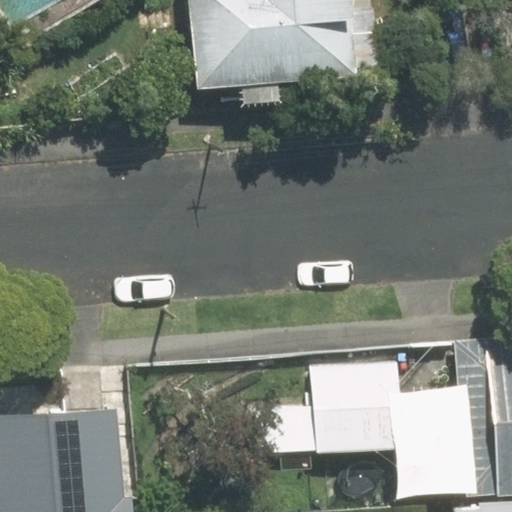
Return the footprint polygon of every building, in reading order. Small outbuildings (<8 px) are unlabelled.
[(182,0),(182,89),(229,89),(229,104),(279,104),(279,80),(372,80),(372,0),(182,0)] [(511,351),(461,352),(462,496),(511,495),(511,351)] [(406,362),(305,360),(305,406),(257,405),(257,451),(405,454),(406,362)] [(124,511),(123,402),(0,403),(0,511),(124,511)] [(511,511),(511,495),(462,496),(447,496),(447,511),(511,511)]
